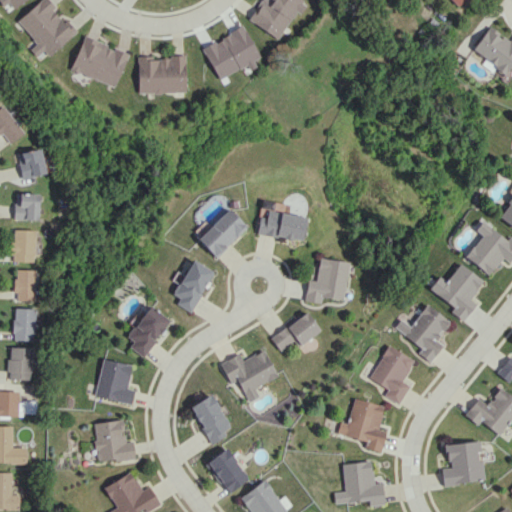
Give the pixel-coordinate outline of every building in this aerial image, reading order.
[(2,0),(9,10),(23,0),(2,0)] [(48,55),(74,33),(52,7),(53,6),(48,0),(39,0),(16,20),(36,43),(30,49),(36,56),(43,50),(48,55)] [(259,0),(248,20),(278,38),(296,10),(301,13),(308,2),(304,0),(259,0)] [(511,35),(508,40),(489,25),(471,48),(503,73),(511,62),(511,35)] [(69,69),(113,86),(127,53),(83,36),(69,69)] [(184,92),(183,54),(168,54),(168,58),(150,59),(150,56),(136,56),(136,93),(184,92)] [(23,132),(1,105),(0,106),(0,136),(6,144),(23,132)] [(19,177),(43,174),(40,149),(16,151),(19,177)] [(12,219),(37,219),(37,193),(13,193),(12,219)] [(511,193),(495,217),(511,228),(511,193)] [(195,238),(213,257),(245,227),(226,208),(195,238)] [(257,216),(254,233),(300,241),(304,216),(265,210),(264,218),(257,216)] [(506,263),(511,254),(511,239),(506,236),(504,239),(479,220),(472,229),(478,234),(462,256),(486,274),(499,257),(506,263)] [(34,229),(11,229),(11,261),(33,261),(34,229)] [(347,261),(317,257),(314,280),(306,279),(303,301),(320,302),(321,297),(343,299),(347,261)] [(189,312),(210,270),(189,259),(171,294),(177,297),(173,304),(189,312)] [(473,303),(467,298),(481,280),(457,263),(443,281),(436,275),(427,288),(452,307),(448,312),(461,321),(473,303)] [(13,300),(33,300),(34,269),(14,269),(13,300)] [(140,356),(167,321),(143,302),(130,320),(133,322),(123,336),(131,341),(127,346),(140,356)] [(441,345),(434,339),(448,321),(424,304),(408,326),(398,319),(392,327),(421,348),(417,353),(429,362),(441,345)] [(11,339),(34,340),(34,308),(12,307),(11,339)] [(298,346),(320,329),(305,310),(269,338),(279,351),(293,340),(298,346)] [(368,378),(387,388),(383,395),(399,403),(408,385),(401,381),(413,359),(385,345),(368,378)] [(29,379),(30,347),(8,346),(7,378),(29,379)] [(277,375),(263,348),(241,360),(237,353),(218,363),(229,383),(236,380),(248,401),(259,396),(254,388),(277,375)] [(511,359),(508,356),(494,372),(506,382),(509,377),(511,379),(511,359)] [(130,364),(101,358),(92,396),(129,404),(132,389),(125,388),(130,364)] [(463,415),(476,425),(480,421),(497,435),(511,415),(511,397),(499,387),(485,404),(477,398),(463,415)] [(0,414),(34,415),(34,401),(17,401),(17,391),(0,390),(0,414)] [(225,435),(222,430),(229,426),(209,393),(188,406),(210,443),(225,435)] [(366,440),(364,448),(381,451),(386,431),(378,429),(383,405),(353,398),(347,423),(339,421),(336,433),(366,440)] [(91,422),(96,462),(133,457),(130,441),(124,442),(123,433),(122,433),(120,419),(91,422)] [(0,462),(25,462),(24,446),(11,447),(10,425),(0,424),(0,462)] [(442,484),(482,480),(479,452),(478,440),(445,443),(447,467),(440,468),(442,484)] [(205,461),(225,494),(247,480),(226,447),(205,461)] [(342,463),(344,490),(333,492),(334,503),(369,499),(369,505),(385,504),(382,482),(374,483),(371,460),(342,463)] [(10,486),(10,472),(0,471),(0,508),(18,509),(19,486),(10,486)] [(102,486),(114,507),(106,511),(105,511),(135,511),(142,508),(144,511),(158,504),(147,485),(139,489),(129,471),(102,486)] [(283,511),(286,510),(264,479),(239,497),(249,511),(283,511)]
